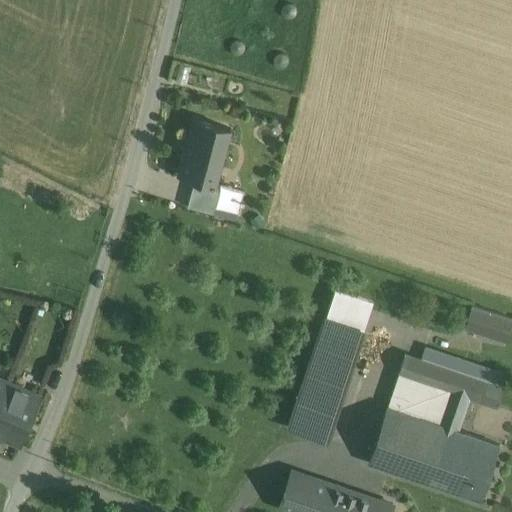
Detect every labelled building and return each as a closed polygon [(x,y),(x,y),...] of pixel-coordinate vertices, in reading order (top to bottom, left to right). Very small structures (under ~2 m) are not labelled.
[(231,128),(194,118),(179,174),(195,179),(216,184),(216,183),(231,128)] [(216,184),(195,179),(188,206),(213,213),(221,184),(216,183),(216,184)] [(511,326),(511,318),(472,306),(466,328),(507,342),(511,326)] [(365,330),(327,317),(290,428),(328,440),(365,330)] [(504,387),(405,354),(399,373),(452,391),(469,397),(497,407),(504,387)] [(0,401),(8,383),(0,379),(0,401)] [(40,396),(8,383),(0,401),(0,437),(20,446),(40,396)] [(469,397),(452,391),(441,425),(457,431),(469,397)] [(387,407),(369,462),(481,501),(500,445),(457,431),(441,425),(387,407)] [(391,511),(393,506),(292,471),(280,507),(294,511),(391,511)]
